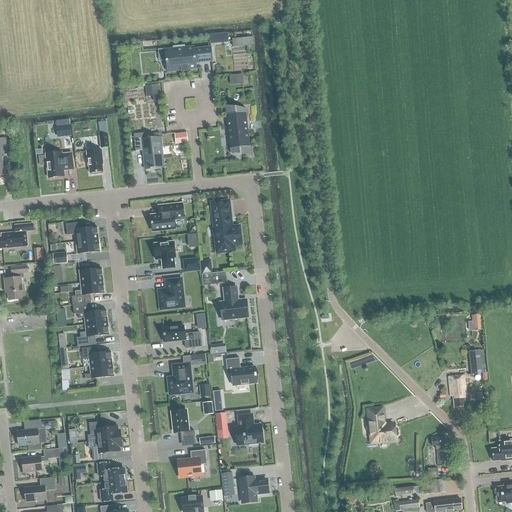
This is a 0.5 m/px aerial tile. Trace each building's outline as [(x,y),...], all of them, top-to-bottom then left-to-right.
[(230,35),(230,43),(242,42),(243,50),(251,49),(250,33),(230,35)] [(173,50),(165,51),(167,72),(181,70),(181,72),(188,71),(188,69),(196,69),(195,63),(212,61),(210,48),(194,50),(194,48),(184,49),(184,46),(173,47),(173,50)] [(238,75),(229,76),(230,85),(239,85),(238,75)] [(230,149),(249,147),(250,156),(251,157),(245,109),(245,113),(227,115),(226,106),(225,106),(230,153),(231,153),(230,149)] [(106,122),(98,122),(99,136),(108,135),(106,122)] [(61,136),(71,135),(70,125),(60,126),(61,136)] [(146,133),(133,134),(134,139),(135,152),(143,151),(145,170),(163,168),(160,138),(160,133),(146,134),(146,133)] [(108,135),(99,136),(101,148),(109,147),(108,135)] [(1,156),(8,156),(6,139),(0,139),(0,176),(3,176),(1,156)] [(101,150),(86,152),(88,166),(89,166),(90,174),(103,172),(102,165),(103,165),(101,150)] [(46,156),(40,157),(41,166),(47,165),(48,178),(64,177),(63,171),(73,169),(71,154),(62,155),(61,153),(46,154),(46,156)] [(228,201),(211,203),(216,253),(234,251),(233,245),(240,244),(238,227),(231,228),(228,201)] [(158,207),(159,216),(150,217),(152,231),(175,228),(174,219),(184,218),(182,204),(158,207)] [(98,240),(97,227),(80,229),(80,223),(66,224),(67,236),(75,235),(76,242),(98,240)] [(0,237),(0,249),(27,247),(26,232),(33,231),(33,224),(16,225),(16,232),(1,234),(2,237),(0,237)] [(191,225),(188,229),(189,234),(196,233),(195,225),(191,225)] [(100,252),(98,240),(76,242),(77,255),(100,252)] [(162,269),(174,268),(173,258),(175,258),(174,242),(154,244),(155,260),(161,259),(162,269)] [(35,248),(36,261),(45,261),(44,248),(35,248)] [(67,264),(66,253),(52,255),(53,265),(67,264)] [(198,259),(183,261),(184,273),(199,272),(198,259)] [(61,266),(53,267),(54,275),(62,274),(61,266)] [(211,266),(201,267),(202,275),(212,274),(211,266)] [(25,300),(23,287),(21,287),(21,279),(20,279),(20,275),(28,274),(27,267),(11,269),(12,276),(13,280),(4,280),(5,290),(8,290),(9,302),(25,300)] [(80,284),(103,282),(101,269),(79,271),(80,284)] [(212,274),(202,275),(203,286),(227,283),(225,272),(212,274)] [(167,290),(159,291),(160,310),(184,307),(181,280),(166,281),(167,290)] [(103,282),(80,284),(81,291),(75,291),(76,297),(104,294),(103,282)] [(220,303),(222,321),(248,318),(246,300),(236,301),(236,297),(237,297),(236,288),(223,289),(225,302),(220,303)] [(89,304),(73,306),(74,315),(78,314),(78,319),(84,318),(85,326),(108,323),(106,310),(90,312),(89,304)] [(481,322),(472,323),(472,331),(481,330),(481,322)] [(108,323),(85,326),(86,338),(109,335),(108,323)] [(184,335),(183,326),(162,328),(164,343),(184,341),(185,349),(201,347),(200,333),(184,335)] [(225,344),(210,346),(211,355),(226,353),(225,344)] [(89,359),(90,367),(112,365),(111,352),(96,354),(95,348),(81,349),(82,360),(89,359)] [(470,353),(473,375),(484,374),(481,351),(470,353)] [(203,363),(202,355),(190,356),(191,364),(203,363)] [(255,374),(255,367),(240,369),(239,358),(225,360),(227,374),(231,374),(232,386),(256,383),(256,377),(256,374),(255,374)] [(174,373),(167,373),(170,395),(192,392),(189,364),(173,366),(174,373)] [(112,365),(90,367),(91,375),(84,375),(85,380),(114,377),(112,365)] [(466,398),(464,376),(449,378),(452,397),(454,397),(455,408),(466,407),(465,398),(466,398)] [(221,399),(213,400),(215,411),(222,410),(221,399)] [(211,402),(202,404),(203,411),(212,410),(211,402)] [(398,435),(397,429),(395,428),(393,428),(393,425),(383,426),(382,409),(368,411),(371,443),(395,441),(394,437),(396,437),(398,435)] [(180,433),(181,441),(195,439),(194,431),(188,432),(185,411),(172,412),(174,434),(180,433)] [(235,428),(237,446),(249,444),(249,446),(258,446),(258,444),(263,443),(261,425),(253,426),(252,415),(238,416),(239,428),(235,428)] [(226,427),(226,420),(216,421),(217,428),(226,427)] [(28,452),(33,452),(42,451),(41,444),(45,443),(46,442),(45,436),(44,435),(44,430),(55,429),(54,422),(41,423),(41,430),(37,430),(17,432),(18,446),(28,445),(28,452)] [(97,442),(120,439),(119,430),(118,430),(118,427),(102,429),(102,422),(89,423),(90,436),(96,435),(97,442)] [(69,431),(71,444),(78,443),(76,430),(69,431)] [(214,436),(200,438),(200,445),(215,443),(214,436)] [(447,437),(434,437),(434,446),(437,446),(437,450),(438,450),(438,466),(447,466),(447,462),(451,462),(450,450),(445,450),(445,447),(447,447),(447,437)] [(120,439),(97,442),(98,448),(92,449),(93,461),(106,460),(105,453),(120,451),(120,448),(121,448),(120,439)] [(501,462),(511,460),(511,440),(499,442),(499,449),(491,449),(493,462),(501,461),(501,462)] [(63,449),(59,449),(43,451),(44,457),(40,457),(22,459),(23,473),(42,471),(41,462),(48,462),(48,459),(59,458),(60,465),(65,464),(63,449)] [(179,478),(201,475),(200,465),(207,464),(205,450),(190,452),(191,460),(177,462),(179,478)] [(105,483),(125,481),(124,469),(110,471),(109,463),(97,465),(98,477),(104,476),(105,483)] [(369,471),(373,474),(377,474),(380,470),(380,466),(376,463),(372,464),(369,467),(369,471)] [(84,475),(84,467),(72,468),(72,476),(84,475)] [(427,469),(428,479),(438,478),(438,474),(437,469),(427,469)] [(231,473),(221,475),(223,491),(233,490),(231,473)] [(257,496),(269,494),(267,478),(255,480),(255,476),(238,478),(241,505),(258,503),(257,496)] [(45,491),(56,490),(54,478),(39,480),(40,487),(24,488),(26,502),(46,500),(45,491)] [(444,479),(433,480),(434,494),(446,492),(444,479)] [(125,481),(105,483),(106,490),(100,491),(101,502),(113,501),(112,495),(126,493),(125,481)] [(506,504),(511,503),(511,484),(504,485),(504,487),(496,488),(497,503),(506,502),(506,504)] [(394,489),(395,497),(414,495),(413,487),(394,489)] [(182,500),(183,511),(201,511),(202,511),(204,511),(202,497),(195,498),(195,497),(189,497),(189,499),(182,500)] [(434,502),(426,504),(426,511),(442,511),(445,511),(444,511),(448,511),(453,511),(453,510),(461,509),(460,500),(453,501),(453,500),(434,502)] [(395,504),(395,511),(404,511),(404,510),(419,508),(418,501),(395,504)]
